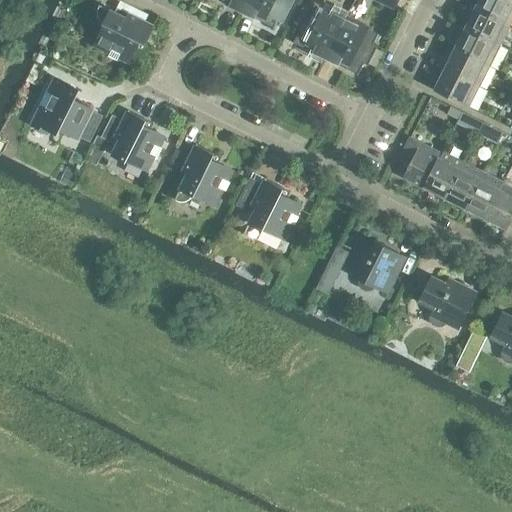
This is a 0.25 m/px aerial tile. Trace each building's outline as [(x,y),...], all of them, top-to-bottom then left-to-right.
[(226,0),(231,2),(229,5),(241,11),(247,0),(226,0)] [(247,0),(241,11),(255,18),(256,15),(276,24),(279,19),(283,21),(293,0),(247,0)] [(373,0),(395,10),(399,0),(373,0)] [(511,26),(511,24),(511,0),(510,0),(480,0),(476,9),(511,26)] [(325,7),(314,2),(309,12),(304,9),(295,29),(299,31),(295,39),(315,49),(313,52),(326,58),(348,15),(326,4),(325,7)] [(125,17),(98,4),(96,7),(96,10),(96,13),(96,15),(97,18),(99,20),(101,22),(105,24),(94,45),(110,53),(109,56),(117,60),(118,57),(129,63),(140,41),(145,43),(153,26),(127,12),(125,17)] [(501,47),(511,26),(476,9),(466,29),(501,47)] [(368,66),(378,46),(374,44),(379,34),(368,28),(369,26),(348,15),(326,58),(339,64),(340,61),(360,71),(364,63),(368,66)] [(491,67),(501,47),(466,29),(456,50),(491,67)] [(481,88),(491,67),(456,50),(446,70),(481,88)] [(470,108),(481,88),(446,70),(436,91),(470,108)] [(70,98),(75,87),(55,77),(48,92),(47,91),(40,103),(46,106),(38,123),(57,133),(59,129),(78,139),(79,137),(89,142),(102,115),(93,110),(93,109),(70,98)] [(459,120),(463,112),(451,106),(447,113),(459,120)] [(120,139),(112,155),(125,161),(126,160),(147,171),(155,155),(158,157),(162,149),(160,147),(165,137),(143,126),(146,121),(129,112),(130,111),(129,110),(116,136),(120,139)] [(477,133),(483,122),(463,112),(459,120),(457,123),(477,133)] [(498,144),(504,132),(483,122),(477,133),(498,144)] [(96,145),(93,150),(102,155),(109,141),(103,138),(97,136),(93,144),(96,145)] [(424,188),(442,154),(410,138),(398,161),(409,166),(403,178),(424,188)] [(226,190),(230,182),(227,181),(233,170),(211,159),(213,155),(196,146),(184,169),(189,172),(175,199),(178,200),(180,201),(182,201),(185,201),(188,200),(190,199),(192,197),(193,195),(193,194),(215,205),(223,189),(226,190)] [(445,199),(463,162),(445,152),(442,154),(424,188),(445,199)] [(466,209),(484,172),(463,162),(445,199),(466,209)] [(485,219),(502,184),(504,182),(484,172),(466,209),(485,219)] [(262,184),(250,179),(237,206),(253,214),(249,223),(262,229),(262,228),(284,239),(292,223),(295,225),(299,217),(296,215),(302,205),(280,194),(282,189),(265,180),(262,184)] [(507,229),(511,218),(511,188),(506,186),(502,184),(485,219),(507,229)] [(374,248),(360,241),(347,266),(362,273),(359,280),(359,284),(362,288),(366,291),(371,290),(375,288),(375,287),(387,293),(405,257),(377,243),(374,248)] [(338,244),(333,253),(346,259),(351,249),(339,243),(338,244)] [(451,286),(431,277),(418,302),(433,309),(430,315),(430,320),(433,324),(437,326),(442,326),(446,323),(447,322),(459,328),(476,293),(453,281),(451,286)] [(511,317),(503,313),(490,338),(505,345),(502,352),(502,357),(505,361),(509,363),(511,362),(511,317)]
